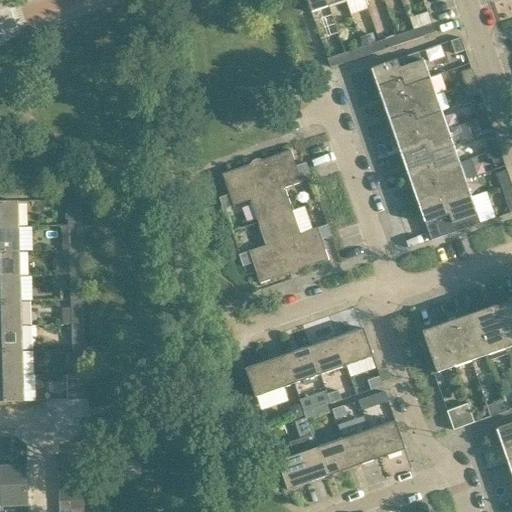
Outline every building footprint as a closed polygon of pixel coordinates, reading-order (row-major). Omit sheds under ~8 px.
[(330,6),(327,0),(306,0),(311,12),(330,6)] [(435,33),(432,24),(419,28),(422,37),(435,33)] [(409,32),(396,36),(399,45),(412,41),(409,32)] [(396,36),(383,41),(386,50),(399,45),(396,36)] [(461,38),(451,41),(455,54),(465,51),(461,38)] [(378,52),(375,44),(362,48),(365,57),(378,52)] [(365,57),(362,48),(351,52),(354,61),(365,57)] [(430,79),(424,61),(422,61),(419,53),(373,69),(379,87),(403,79),(406,87),(430,79)] [(341,55),(328,60),(331,69),(344,64),(341,55)] [(476,82),(472,69),(461,72),(466,85),(476,82)] [(436,96),(430,79),(406,87),(403,79),(379,87),(385,104),(409,96),(412,104),(436,96)] [(480,94),(476,82),(466,85),(470,97),(480,94)] [(442,113),(436,96),(412,104),(409,96),(385,104),(391,121),(415,113),(418,121),(442,113)] [(488,115),(483,103),(473,106),(478,119),(488,115)] [(448,130),(442,113),(418,121),(415,113),(391,121),(397,138),(421,130),(424,138),(448,130)] [(492,128),(488,115),(478,119),(482,131),(492,128)] [(454,147),(448,130),(424,138),(421,130),(397,138),(403,155),(427,146),(430,155),(454,147)] [(500,150),(495,137),(485,140),(489,153),(500,150)] [(460,164),(454,147),(430,155),(427,146),(403,155),(408,172),(433,163),(436,172),(460,164)] [(504,162),(500,150),(489,153),(494,165),(504,162)] [(291,151),(257,163),(276,218),(293,212),(285,189),(303,183),(302,183),(312,179),(307,163),(297,167),(291,151)] [(276,218),(257,163),(223,174),(230,195),(220,198),(224,210),(234,206),(234,207),(251,201),(259,223),(276,218)] [(466,181),(460,164),(436,172),(433,163),(408,172),(414,189),(439,180),(442,189),(466,181)] [(511,183),(507,171),(497,174),(501,187),(511,183)] [(472,198),(466,181),(442,189),(439,180),(414,189),(420,206),(445,197),(447,206),(472,198)] [(510,213),(511,211),(511,185),(511,183),(501,187),(510,213)] [(480,223),(478,216),(472,198),(447,206),(445,197),(420,206),(432,240),(480,223)] [(77,200),(68,200),(69,225),(78,224),(77,200)] [(0,226),(18,226),(18,201),(0,201),(0,226)] [(322,240),(332,237),(328,225),(318,229),(318,228),(301,234),(293,212),(276,218),(295,272),(329,260),(322,240)] [(295,272),(276,218),(259,223),(267,245),(249,251),(249,252),(239,255),(243,267),(253,263),(260,284),(295,272)] [(78,224),(69,225),(63,225),(63,239),(70,239),(70,242),(78,241),(78,224)] [(0,252),(19,251),(18,226),(0,226),(0,252)] [(0,276),(20,276),(19,251),(0,252),(0,276)] [(79,274),(78,258),(69,258),(69,274),(79,274)] [(80,291),(79,274),(69,274),(70,291),(80,291)] [(0,301),(21,301),(20,276),(0,276),(0,301)] [(0,325),(22,325),(21,301),(0,301),(0,325)] [(511,348),(511,312),(508,302),(491,308),(506,351),(511,348)] [(80,323),(80,308),(71,308),(71,324),(80,323)] [(506,351),(491,308),(475,314),(489,356),(506,351)] [(489,356),(475,314),(457,320),(472,362),(489,356)] [(472,362),(457,320),(441,326),(455,368),(472,362)] [(81,341),(80,323),(71,324),(72,341),(81,341)] [(0,350),(22,350),(22,325),(0,325),(0,350)] [(455,368),(441,326),(422,332),(437,375),(455,368)] [(373,357),(364,329),(337,338),(347,366),(373,357)] [(347,366),(337,338),(311,347),(321,375),(347,366)] [(311,347),(285,356),(294,384),(303,381),(304,384),(317,379),(316,377),(321,375),(311,347)] [(0,376),(23,375),(22,350),(0,350),(0,376)] [(294,384),(285,356),(246,369),(256,398),(294,384)] [(82,373),(81,357),(72,357),(73,374),(82,373)] [(83,399),(82,373),(73,374),(67,374),(67,400),(83,399)] [(0,401),(24,401),(23,375),(0,376),(0,401)] [(382,386),(378,376),(367,381),(370,390),(382,386)] [(330,404),(341,400),(337,391),(326,395),(330,404)] [(387,402),(384,392),(372,396),(375,405),(387,402)] [(507,411),(503,399),(486,405),(491,417),(507,411)] [(327,404),(315,408),(319,417),(330,413),(327,404)] [(468,405),(450,411),(447,412),(454,431),(474,424),(468,405)] [(335,420),(347,415),(343,406),(332,410),(335,420)] [(319,417),(315,408),(304,412),(307,421),(319,417)] [(326,477),(317,449),(316,449),(305,419),(294,422),(300,439),(289,443),(294,457),(278,462),(288,491),(326,477)] [(405,450),(396,422),(369,431),(379,459),(405,450)] [(511,424),(497,430),(503,448),(511,444),(511,424)] [(379,459),(369,431),(343,440),(353,468),(379,459)] [(0,450),(10,451),(10,436),(0,436),(0,450)] [(353,468),(343,440),(317,449),(326,477),(353,468)] [(511,444),(503,448),(509,465),(511,463),(511,444)] [(83,472),(82,457),(58,458),(58,473),(83,472)] [(28,506),(27,465),(10,466),(10,459),(1,459),(3,506),(28,506)] [(83,487),(83,472),(58,473),(58,488),(83,487)] [(84,501),(83,487),(58,488),(59,502),(84,501)] [(83,511),(84,501),(59,502),(59,511),(83,511)]
